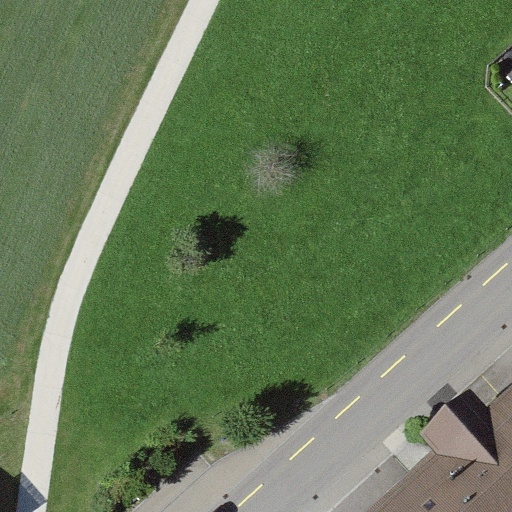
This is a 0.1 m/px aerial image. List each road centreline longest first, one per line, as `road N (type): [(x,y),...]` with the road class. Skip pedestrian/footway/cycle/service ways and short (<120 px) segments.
road 1 (unclassified): [(34,511),(61,353),(110,212),(205,0)]
road 2 (secondary): [(511,293),(271,511)]
